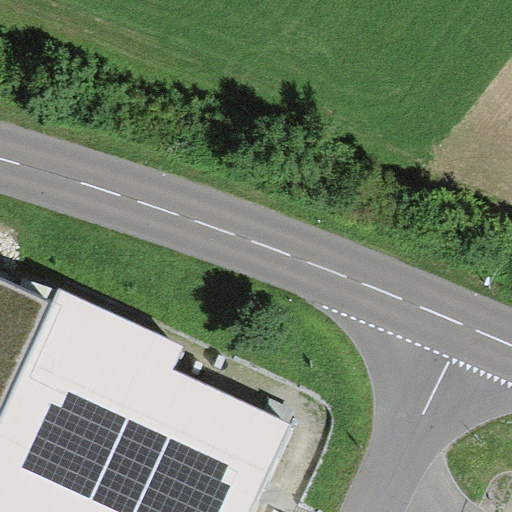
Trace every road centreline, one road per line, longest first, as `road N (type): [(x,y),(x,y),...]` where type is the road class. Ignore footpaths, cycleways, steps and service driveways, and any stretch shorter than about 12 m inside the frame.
road 1 (tertiary): [(0,157),(182,212),(469,326)]
road 2 (residential): [(389,511),(469,326)]
